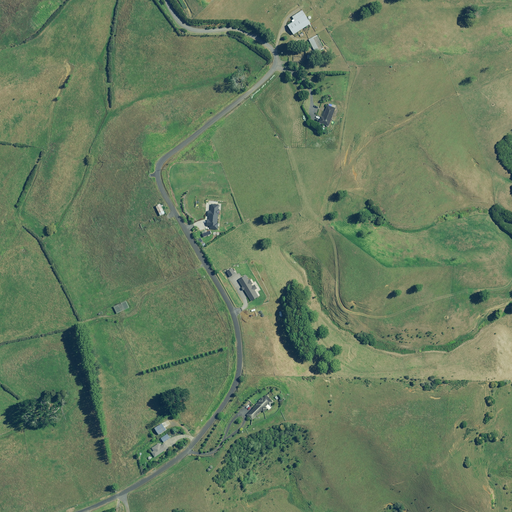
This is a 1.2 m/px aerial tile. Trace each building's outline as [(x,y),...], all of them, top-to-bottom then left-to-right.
[(311,23),(302,10),(292,17),(294,19),(292,21),(293,22),(288,25),(294,34),(311,23)] [(324,49),(318,35),(309,40),(315,53),(324,49)] [(329,126),(336,108),(337,105),(333,104),(331,107),(328,105),(323,117),(322,116),(319,123),(320,123),(319,126),(322,127),(323,124),(329,126)] [(165,213),(161,204),(156,207),(161,216),(165,213)] [(236,273),(233,268),(227,272),(230,277),(236,273)] [(249,280),(247,276),(239,281),(243,287),(242,287),(244,290),(245,290),(252,301),(259,297),(255,290),(258,288),(255,285),(253,286),(252,285),(253,284),(250,279),(249,280)] [(129,308),(126,301),(114,307),(117,314),(129,308)] [(271,407),(274,403),(269,398),(270,396),(268,394),(264,398),(263,398),(259,401),(260,402),(247,415),(252,420),(262,410),(264,412),(268,409),(269,410),(272,408),(271,407)] [(167,430),(163,424),(155,428),(159,435),(167,430)] [(171,438),(168,434),(161,438),(164,442),(171,438)] [(168,449),(165,443),(162,445),(160,443),(152,448),(154,451),(152,452),(155,457),(168,449)]
